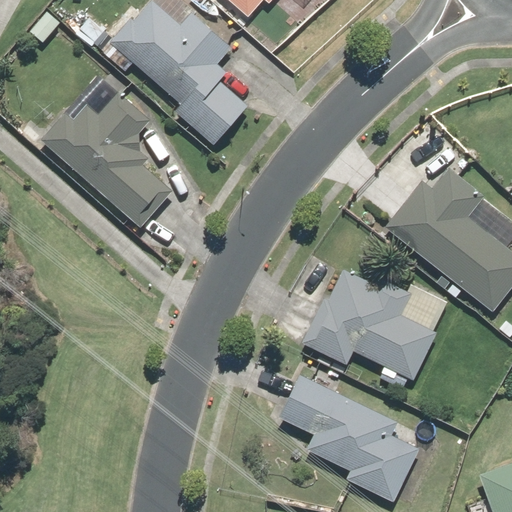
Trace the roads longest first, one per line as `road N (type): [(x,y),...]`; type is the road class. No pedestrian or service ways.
road 1 (residential): [(465,0),(353,100),(285,175),(206,312),(170,435),(161,511)]
road 2 (unknown): [(206,312),(0,129)]
